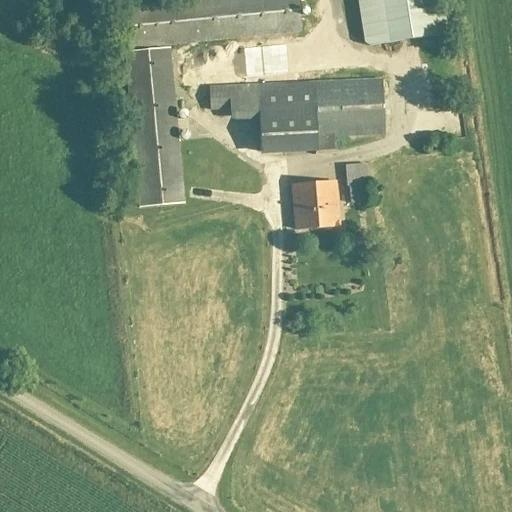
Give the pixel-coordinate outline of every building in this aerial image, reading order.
[(124,50),(300,33),(296,0),(212,0),(120,9),(124,50)] [(357,0),(365,45),(370,49),(447,35),(440,0),(357,0)] [(186,89),(330,78),(328,47),(184,57),(186,89)] [(140,210),(184,206),(170,50),(125,54),(140,210)] [(332,139),(383,137),(381,83),(257,88),(260,156),(333,152),(332,139)] [(258,123),(257,88),(257,87),(228,88),(208,89),(209,113),(229,112),(229,123),(258,123)] [(345,189),(368,187),(366,167),(344,167),(345,189)] [(294,231),(338,227),(335,183),(291,187),(294,231)]
